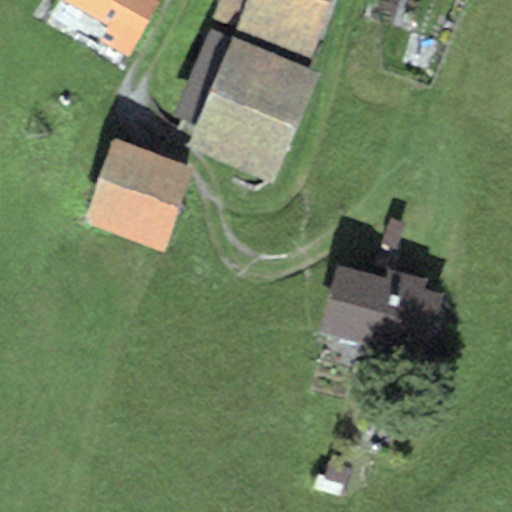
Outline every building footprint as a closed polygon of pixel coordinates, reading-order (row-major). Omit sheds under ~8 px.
[(159,2),(155,0),(61,0),(108,26),(99,42),(128,58),(159,2)] [(217,0),(211,18),(236,27),(234,33),(308,61),(330,0),(217,0)] [(318,73),(209,29),(173,115),(195,124),(186,145),(273,181),(318,73)] [(193,168),(112,138),(81,222),(163,252),(193,168)] [(386,277),(337,263),(317,330),(423,360),(442,294),(424,288),(427,279),(388,268),(386,277)]
